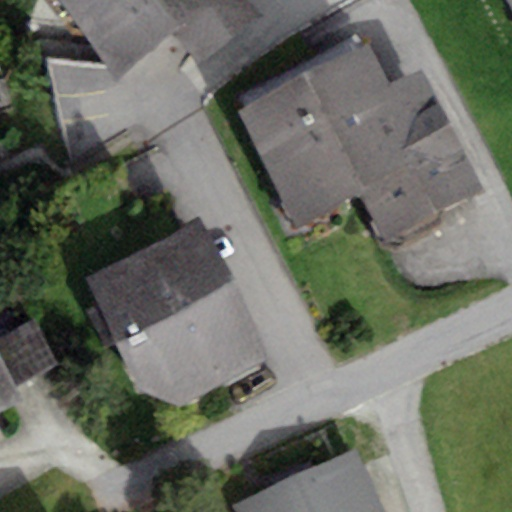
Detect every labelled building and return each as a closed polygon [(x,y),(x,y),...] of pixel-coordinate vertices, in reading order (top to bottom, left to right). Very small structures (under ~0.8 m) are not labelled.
[(65,0),(64,1),(132,92),(255,0),(65,0)] [(511,0),(503,0),(511,16),(511,0)] [(394,66),(252,128),(306,251),(384,217),(403,262),(492,224),(439,103),(415,113),(394,66)] [(216,241),(102,294),(167,432),(281,379),(216,241)] [(39,331),(5,348),(27,392),(61,376),(39,331)] [(0,358),(0,432),(29,418),(0,358)] [(386,511),(367,466),(256,511),(386,511)]
